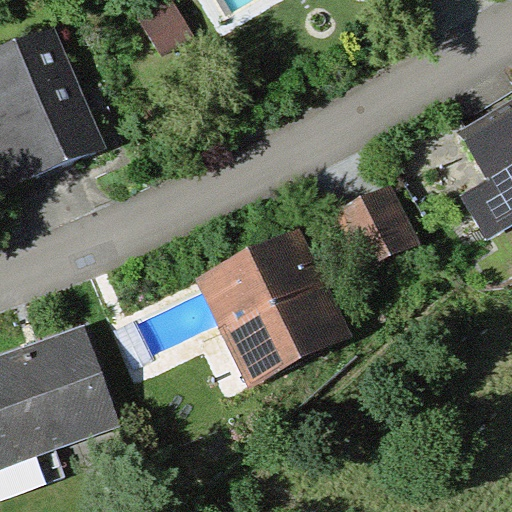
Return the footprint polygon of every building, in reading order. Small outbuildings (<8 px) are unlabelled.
[(170,0),(140,19),(161,53),(192,34),(170,0)] [(0,63),(0,165),(6,179),(91,142),(49,43),(0,63)] [(511,113),(468,140),(496,188),(467,205),(488,239),(511,224),(511,113)] [(418,247),(390,190),(332,219),(361,276),(418,247)] [(306,228),(195,279),(218,329),(243,383),(353,334),(336,295),(354,287),(344,265),(326,273),(306,228)] [(0,470),(118,426),(80,326),(0,356),(0,470)]
